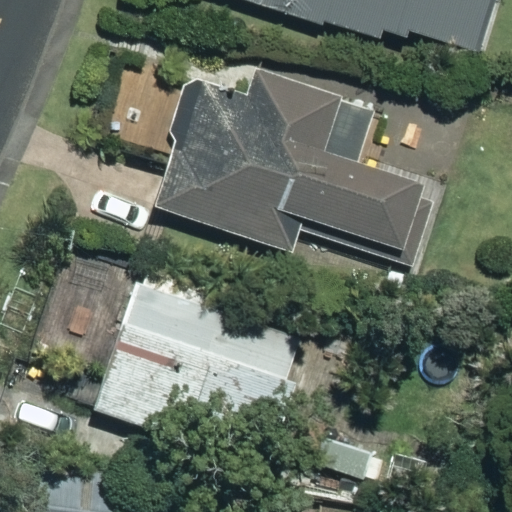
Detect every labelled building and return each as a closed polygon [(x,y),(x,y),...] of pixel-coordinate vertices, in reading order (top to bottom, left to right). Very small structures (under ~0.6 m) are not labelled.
[(317,21),(375,40),(387,0),(228,0),(314,27),(317,21)] [(294,233),(409,270),(431,208),(410,201),(414,190),(352,169),(371,114),(248,72),(240,97),(194,81),(179,89),(164,130),(171,143),(147,209),(285,259),(294,233)] [(87,416),(259,473),(289,386),(281,383),(295,345),(129,289),(87,416)] [(314,471),(358,487),(369,454),(325,439),(314,471)] [(430,498),(469,503),(474,465),(434,460),(430,498)] [(34,511),(128,511),(132,480),(40,468),(34,511)]
